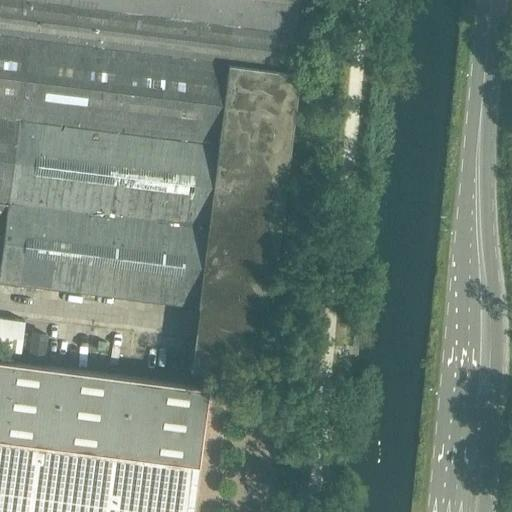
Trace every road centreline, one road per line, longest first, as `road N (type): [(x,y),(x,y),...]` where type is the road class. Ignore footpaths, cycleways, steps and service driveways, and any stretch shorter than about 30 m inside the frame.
road 1 (primary): [(486,511),(499,322),(476,164)]
road 2 (primary): [(444,511),(476,164)]
road 3 (primary): [(476,164),(492,0)]
